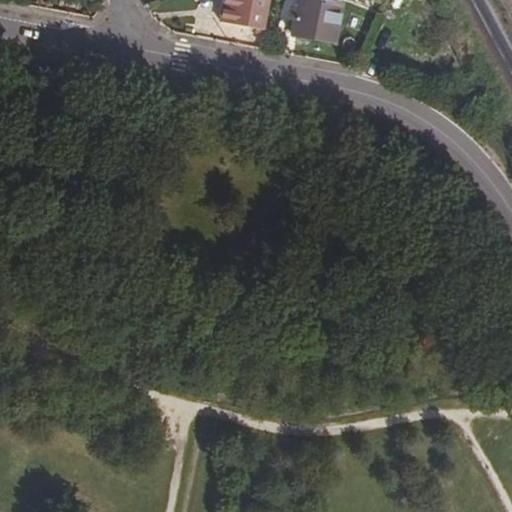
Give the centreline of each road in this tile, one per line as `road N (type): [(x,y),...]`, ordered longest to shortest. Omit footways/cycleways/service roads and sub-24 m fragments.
road 1 (unclassified): [(149,52),(367,94),(434,126),(475,162),(511,212)]
road 2 (unclassified): [(0,25),(149,52)]
